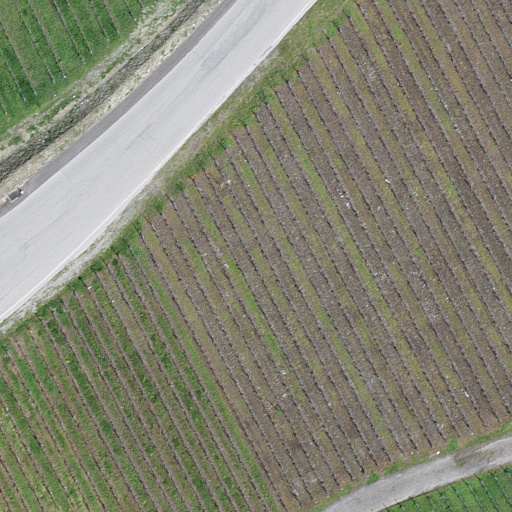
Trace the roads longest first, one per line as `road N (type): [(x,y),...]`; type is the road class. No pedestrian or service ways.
road 1 (tertiary): [(280,0),(209,77),(0,269)]
road 2 (track): [(511,456),(358,511)]
